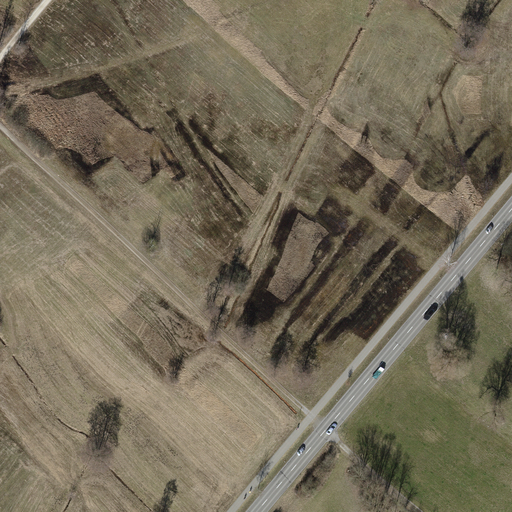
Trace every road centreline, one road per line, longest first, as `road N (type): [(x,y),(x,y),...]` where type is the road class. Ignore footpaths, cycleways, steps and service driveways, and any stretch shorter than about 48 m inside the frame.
road 1 (track): [(326,429),(0,125)]
road 2 (secondary): [(511,208),(257,511)]
road 3 (track): [(416,511),(325,430)]
